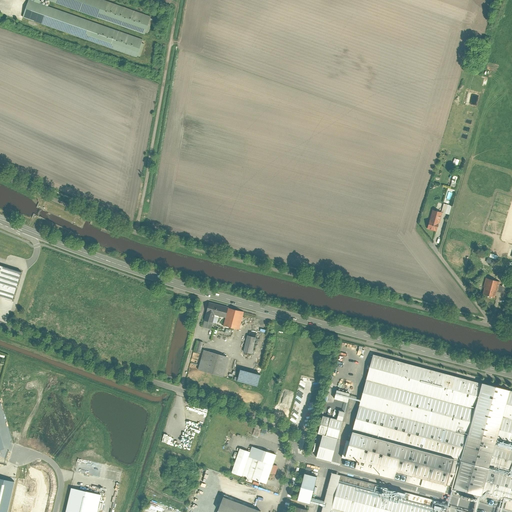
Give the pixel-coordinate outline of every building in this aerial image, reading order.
[(139,37),(31,0),(24,0),(19,15),(133,54),(139,37)] [(146,15),(103,0),(50,0),(140,31),(146,15)] [(452,175),(449,186),(454,187),(457,177),(452,175)] [(444,204),(441,213),(449,215),(452,206),(444,204)] [(433,210),(427,229),(436,231),(441,215),(436,213),(437,212),(436,211),(433,210)] [(18,270),(0,265),(0,296),(10,299),(18,270)] [(500,282),(486,278),(483,287),(484,287),(482,294),(495,298),(497,291),(498,291),(499,285),(500,282)] [(499,285),(498,291),(508,294),(510,288),(499,285)] [(227,307),(208,302),(206,312),(215,314),(225,317),(227,307)] [(223,324),(238,328),(243,312),(227,307),(225,317),(223,324)] [(201,326),(211,329),(215,314),(206,312),(201,326)] [(256,337),(246,334),(241,350),(251,353),(256,337)] [(199,353),(202,342),(197,341),(195,346),(194,346),(193,351),(199,353)] [(228,357),(203,349),(197,368),(222,375),(228,357)] [(511,391),(374,354),(343,465),(452,494),(454,488),(480,495),(479,501),(511,510),(511,391)] [(259,374),(239,369),(236,380),(256,385),(259,374)] [(333,389),(331,398),(346,402),(348,397),(346,396),(347,393),(333,389)] [(312,457),(328,461),(342,412),(336,410),(333,419),(318,415),(313,433),(318,434),(312,457)] [(239,448),(230,471),(265,484),(270,471),(272,464),(276,454),(251,446),(249,451),(239,448)] [(270,471),(275,473),(278,466),(272,464),(270,471)] [(299,472),(292,499),(305,503),(312,476),(299,472)] [(332,473),(321,511),(330,511),(340,475),(332,473)] [(447,511),(450,504),(340,475),(330,511),(447,511)] [(0,511),(11,511),(18,480),(0,476),(0,511)] [(72,488),(65,511),(97,511),(101,494),(72,488)] [(260,511),(224,497),(217,511),(260,511)]
